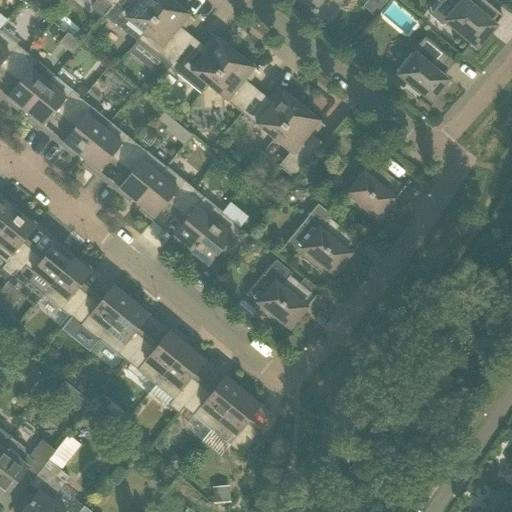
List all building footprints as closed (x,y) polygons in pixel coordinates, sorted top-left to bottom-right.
[(98,0),(90,10),(102,20),(104,17),(111,8),(117,0),(98,0)] [(120,15),(143,34),(170,2),(168,0),(117,0),(111,8),(104,17),(112,24),(120,15)] [(304,0),(315,8),(321,0),(345,0),(346,0),(345,0),(300,0),(303,2),(304,0)] [(375,16),(386,0),(369,0),(364,9),(375,16)] [(503,18),(481,0),(463,0),(445,22),(477,49),(490,33),(485,29),(497,15),(502,19),(503,18)] [(171,67),(193,39),(179,28),(188,17),(170,2),(143,34),(138,41),(171,67)] [(0,68),(9,76),(27,54),(0,32),(0,68)] [(93,52),(99,45),(90,37),(84,44),(93,52)] [(208,51),(193,39),(171,67),(203,94),(208,87),(235,55),(217,40),(208,51)] [(424,39),(396,74),(409,85),(407,87),(418,96),(420,94),(430,102),(446,82),(437,74),(449,59),(424,39)] [(9,76),(19,84),(4,101),(18,112),(20,109),(25,113),(48,85),(31,71),(37,63),(27,54),(9,76)] [(235,55),(208,87),(241,114),(258,92),(244,81),(253,70),(235,55)] [(382,73),(372,65),(367,70),(377,78),(382,73)] [(41,131),(55,113),(65,121),(82,101),(54,78),(48,85),(25,113),(30,117),(28,120),(41,131)] [(83,86),(76,96),(82,101),(89,91),(83,86)] [(258,92),(241,114),(274,140),(300,108),(282,93),(273,104),(258,92)] [(65,121),(75,129),(60,147),(73,158),(76,155),(81,159),(110,123),(82,101),(65,121)] [(274,140),(290,154),(279,167),(295,181),(324,146),(309,134),(319,123),(300,108),(274,140)] [(158,121),(167,128),(172,121),(163,114),(158,121)] [(97,177),(111,159),(121,166),(137,146),(110,123),(81,159),(86,163),(83,166),(97,177)] [(121,166),(130,174),(116,192),(129,203),(132,200),(136,204),(165,169),(137,146),(121,166)] [(372,216),(378,222),(392,205),(387,201),(400,185),(372,162),(345,195),(355,203),(351,208),(368,221),(372,216)] [(152,222),(167,204),(176,212),(194,190),(166,168),(165,169),(136,204),(142,208),(139,211),(152,222)] [(305,190),(314,180),(305,171),(296,181),(305,190)] [(295,183),(287,192),(297,201),(305,191),(295,183)] [(176,212),(186,220),(172,238),(190,252),(221,214),(222,213),(194,190),(176,212)] [(0,234),(17,214),(12,210),(14,207),(1,196),(0,197),(0,234)] [(241,226),(249,217),(232,202),(224,211),(241,226)] [(327,272),(332,276),(333,277),(347,260),(342,256),(355,240),(329,219),(332,216),(318,205),(280,252),(300,250),(310,258),(306,263),(323,276),(327,272)] [(32,252),(23,244),(37,226),(24,215),(22,218),(17,214),(0,234),(0,259),(6,264),(1,270),(11,278),(16,272),(32,252)] [(208,268),(222,251),(232,259),(249,237),(221,214),(190,252),(208,268)] [(256,252),(259,249),(259,243),(254,240),(249,240),(246,245),(246,249),(250,253),(256,252)] [(57,242),(42,260),(32,252),(16,272),(26,281),(33,273),(50,287),(73,259),(68,255),(70,252),(57,242)] [(88,297),(79,289),(93,271),(80,261),(78,264),(73,259),(50,287),(43,296),(71,319),(88,297)] [(283,326),(289,331),(303,314),(298,310),(311,294),(283,272),(256,304),(263,309),(259,314),(279,330),(283,326)] [(113,287),(98,305),(88,297),(71,319),(99,341),(100,340),(131,302),(113,287)] [(145,342),(135,334),(149,317),(131,302),(100,340),(127,363),(145,342)] [(168,333),(155,349),(145,342),(127,363),(155,386),(187,347),(168,333)] [(51,364),(57,357),(57,353),(49,346),(41,357),(51,364)] [(201,387),(191,379),(205,362),(187,347),(155,386),(173,400),(168,407),(178,415),(183,408),(201,387)] [(224,378),(211,395),(201,387),(183,408),(211,431),(242,393),(224,378)] [(72,389),(65,383),(56,393),(64,399),(72,389)] [(260,435),(247,425),(261,408),(242,393),(211,431),(242,457),(260,435)] [(110,404),(101,396),(95,404),(104,412),(110,404)] [(70,437),(78,444),(86,434),(77,428),(70,437)] [(123,456),(134,441),(124,434),(113,448),(123,456)] [(69,478),(60,472),(81,446),(68,436),(56,452),(40,472),(29,486),(39,493),(23,511),(64,511),(65,511),(51,501),(69,478)] [(11,439),(2,449),(1,448),(0,449),(0,490),(5,495),(3,498),(4,499),(27,469),(19,463),(25,455),(24,449),(11,439)] [(40,472),(56,452),(42,441),(26,461),(40,472)] [(184,461),(178,456),(172,457),(167,463),(176,471),(184,461)] [(229,487),(212,488),(214,504),(231,503),(229,487)]
